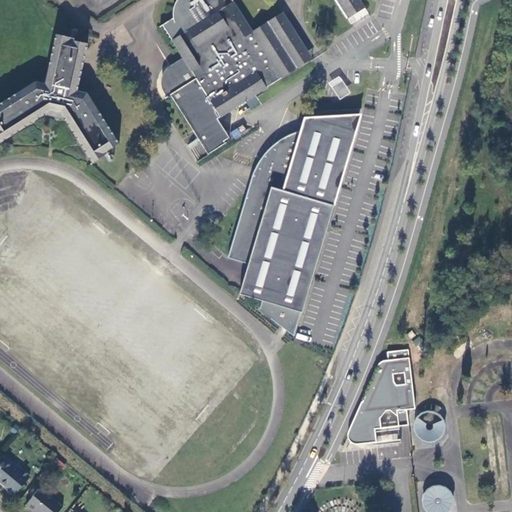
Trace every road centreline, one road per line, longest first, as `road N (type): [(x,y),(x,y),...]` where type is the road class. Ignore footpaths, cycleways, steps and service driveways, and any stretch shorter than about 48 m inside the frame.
road 1 (secondary): [(278,511),(344,380),(405,194)]
road 2 (secondary): [(405,194),(461,0)]
road 3 (secondary): [(444,0),(405,194)]
